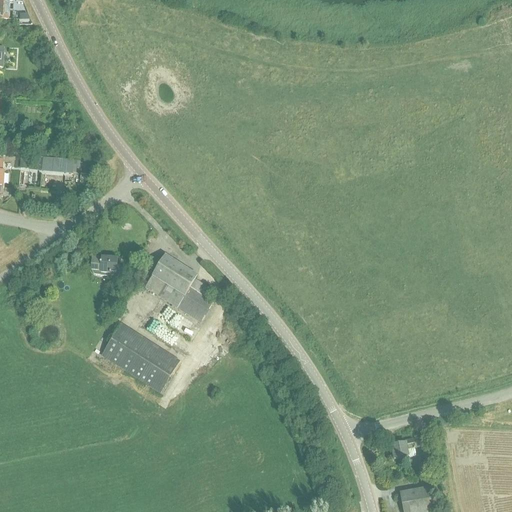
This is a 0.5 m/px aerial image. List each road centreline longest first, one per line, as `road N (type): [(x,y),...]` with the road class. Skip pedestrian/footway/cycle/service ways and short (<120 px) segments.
road 1 (tertiary): [(345,437),(276,326),(141,175)]
road 2 (tertiary): [(141,175),(99,120),(35,0)]
road 3 (unclassified): [(511,393),(345,437)]
